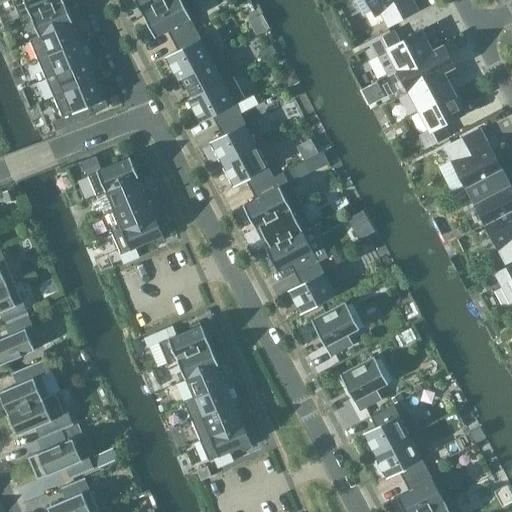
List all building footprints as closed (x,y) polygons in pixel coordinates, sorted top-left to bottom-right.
[(23,22),(32,18),(32,17),(64,3),(63,0),(13,0),(23,22)] [(135,0),(144,16),(174,0),(135,0)] [(192,0),(174,0),(144,16),(156,38),(168,32),(173,41),(196,29),(191,19),(200,14),(192,0)] [(355,0),(364,15),(373,11),(376,17),(383,13),(389,25),(387,26),(388,27),(418,11),(417,8),(414,9),(409,0),(355,0)] [(32,18),(40,36),(40,37),(73,23),(64,3),(32,17),(32,18)] [(39,60),(81,42),(80,41),(73,23),(40,37),(40,36),(30,40),(39,60)] [(177,80),(222,56),(211,34),(201,39),(196,29),(173,41),(178,51),(166,57),(177,80)] [(433,52),(422,31),(400,43),(394,32),(372,44),(389,76),(398,72),(398,71),(433,52)] [(80,41),(81,42),(39,60),(47,79),(89,61),(89,62),(94,60),(85,39),(80,41)] [(272,45),(262,51),(266,59),(277,54),(272,45)] [(408,91),(454,67),(452,62),(453,62),(447,51),(446,51),(443,46),(433,52),(398,71),(398,72),(408,91)] [(222,56),(177,80),(184,92),(188,90),(192,97),(193,99),(233,77),(222,56)] [(89,61),(47,79),(55,98),(97,80),(89,62),(89,61)] [(419,111),(454,93),(449,82),(460,77),(454,67),(408,91),(419,111)] [(293,72),(284,77),(290,88),(299,83),(293,72)] [(233,77),(193,99),(192,97),(188,100),(200,123),(213,117),(218,126),(241,114),(236,104),(245,99),(233,77)] [(55,98),(63,118),(64,118),(69,116),(76,113),(83,110),(90,107),(92,114),(93,114),(109,107),(97,80),(55,98)] [(406,91),(389,97),(398,119),(414,113),(406,91)] [(454,93),(419,111),(430,132),(421,136),(427,148),(449,136),(443,125),(465,113),(454,93)] [(94,115),(93,114),(92,114),(90,107),(83,110),(86,119),(94,115)] [(76,113),(79,122),(86,119),(83,110),(76,113)] [(79,122),(76,113),(69,116),(72,125),(79,122)] [(241,114),(218,126),(223,136),(210,142),(222,165),(267,141),(255,119),(246,124),(241,114)] [(69,116),(64,118),(63,118),(61,119),(65,128),(72,125),(69,116)] [(65,128),(61,119),(53,123),(56,131),(65,128)] [(499,169),(499,170),(501,169),(499,164),(500,164),(494,153),(493,153),(491,149),(488,150),(479,132),(481,131),(481,129),(445,148),(465,187),(499,169)] [(251,190),(274,178),(274,177),(269,168),(279,163),(267,141),(222,165),(234,187),(246,180),(251,190)] [(324,153),(305,162),(312,175),(330,165),(324,153)] [(106,192),(139,178),(129,154),(119,158),(120,162),(97,171),(106,192)] [(89,160),(92,168),(100,165),(97,156),(95,157),(90,159),(89,160)] [(89,160),(81,162),(81,163),(84,171),(92,168),(89,160)] [(486,225),(511,211),(511,189),(511,187),(508,188),(499,170),(499,169),(465,187),(486,225)] [(274,177),(274,178),(251,190),(256,199),(244,206),(256,228),(300,205),(284,172),(274,177)] [(106,192),(114,210),(114,211),(147,197),(139,178),(106,192)] [(353,185),(349,179),(340,184),(343,190),(353,185)] [(3,193),(3,194),(7,204),(18,199),(14,188),(3,193)] [(114,211),(114,210),(104,214),(113,234),(155,216),(147,197),(114,211)] [(256,228),(262,240),(266,238),(270,246),(271,247),(302,231),(303,232),(312,227),(300,205),(256,228)] [(511,211),(486,225),(506,264),(511,260),(511,211)] [(165,240),(155,216),(113,234),(122,255),(128,252),(136,249),(154,241),(155,244),(165,240)] [(319,263),(303,232),(302,231),(271,247),(270,246),(266,248),(279,272),(291,265),(296,275),(319,263)] [(0,287),(15,282),(0,249),(0,248),(0,287)] [(128,252),(131,261),(140,257),(136,249),(128,252)] [(120,255),(124,264),(131,261),(128,252),(122,255),(120,255)] [(319,263),(296,275),(301,284),(288,291),(301,314),(346,291),(334,267),(324,272),(319,263)] [(511,266),(496,275),(511,305),(511,266)] [(5,324),(28,314),(15,282),(0,287),(0,313),(5,324)] [(364,327),(352,304),(348,306),(346,303),(312,320),(331,357),(354,345),(348,335),(364,327)] [(10,335),(0,339),(0,365),(35,351),(26,330),(34,327),(28,314),(5,324),(10,335)] [(178,360),(210,346),(200,322),(190,326),(191,329),(177,336),(170,339),(169,339),(178,360)] [(166,330),(170,339),(177,336),(173,327),(166,330)] [(166,330),(159,333),(163,342),(169,339),(170,339),(166,330)] [(152,336),(156,345),(163,342),(159,333),(152,336)] [(156,345),(152,336),(145,339),(148,348),(156,345)] [(186,380),(219,366),(210,346),(178,360),(186,380)] [(393,381),(381,358),(376,361),(374,357),(340,375),(360,412),(382,400),(377,390),(393,381)] [(50,396),(42,376),(51,372),(46,359),(13,373),(18,385),(0,392),(0,395),(8,414),(50,396)] [(186,380),(194,398),(194,399),(227,385),(226,383),(219,366),(186,380)] [(226,383),(227,385),(194,399),(194,398),(184,402),(193,422),(235,404),(235,405),(240,403),(231,382),(226,383)] [(50,396),(8,414),(17,436),(36,428),(41,439),(74,425),(69,412),(65,414),(56,393),(50,396)] [(171,403),(163,406),(165,412),(173,408),(171,403)] [(243,422),(235,405),(235,404),(193,422),(201,440),(243,422)] [(399,415),(394,405),(371,417),(376,427),(364,434),(375,456),(420,432),(408,410),(399,415)] [(243,422),(201,440),(210,461),(214,459),(223,455),(230,452),(242,447),(243,451),(253,447),(243,422)] [(420,432),(375,456),(387,478),(399,472),(404,481),(428,469),(423,459),(432,454),(420,432)] [(73,439),(29,458),(38,480),(66,468),(71,479),(95,469),(89,456),(82,460),(73,439)] [(113,449),(95,457),(100,467),(118,459),(113,449)] [(223,455),(227,464),(234,461),(230,452),(223,455)] [(214,459),(218,468),(227,464),(223,455),(214,459)] [(208,466),(198,471),(202,481),(212,477),(208,466)] [(404,511),(423,511),(454,496),(442,474),(433,479),(428,469),(404,481),(409,491),(397,497),(404,511)] [(98,511),(99,511),(85,478),(62,488),(67,499),(48,507),(49,511),(98,511)] [(486,479),(468,489),(472,495),(490,486),(486,479)] [(462,511),(454,496),(423,511),(462,511)]
